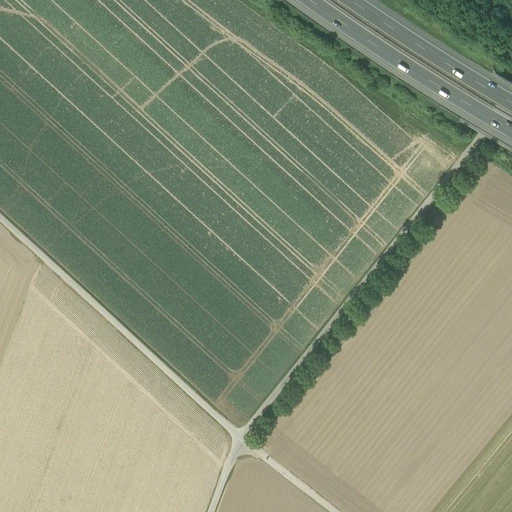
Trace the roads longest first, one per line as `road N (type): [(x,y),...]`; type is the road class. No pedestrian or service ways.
road 1 (track): [(238,437),(511,98)]
road 2 (track): [(0,219),(238,437)]
road 3 (motorway): [(310,0),(511,129)]
road 4 (motorway): [(511,101),(353,0)]
road 5 (track): [(333,511),(238,437)]
